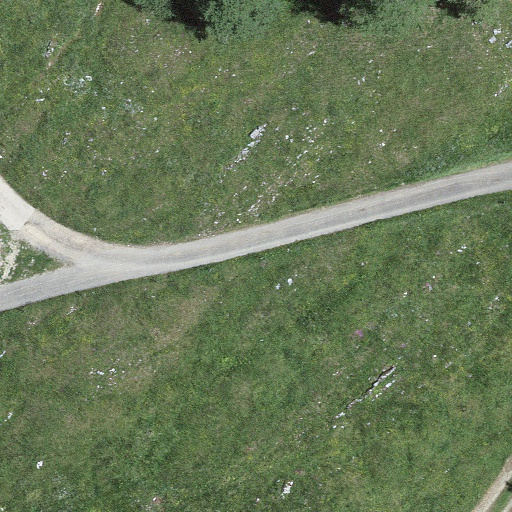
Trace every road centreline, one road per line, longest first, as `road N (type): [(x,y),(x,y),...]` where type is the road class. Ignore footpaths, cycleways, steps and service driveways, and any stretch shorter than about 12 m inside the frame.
road 1 (track): [(511,179),(166,267)]
road 2 (track): [(0,196),(13,215),(81,255),(166,267)]
road 3 (track): [(166,267),(0,306)]
